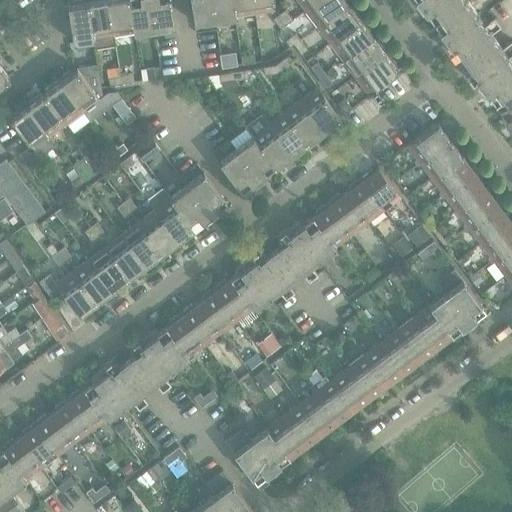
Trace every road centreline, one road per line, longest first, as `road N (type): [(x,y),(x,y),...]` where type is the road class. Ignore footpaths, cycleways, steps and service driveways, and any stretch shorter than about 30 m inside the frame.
road 1 (residential): [(0,403),(441,79)]
road 2 (residential): [(282,511),(511,341)]
road 3 (residential): [(0,95),(59,48),(52,0)]
